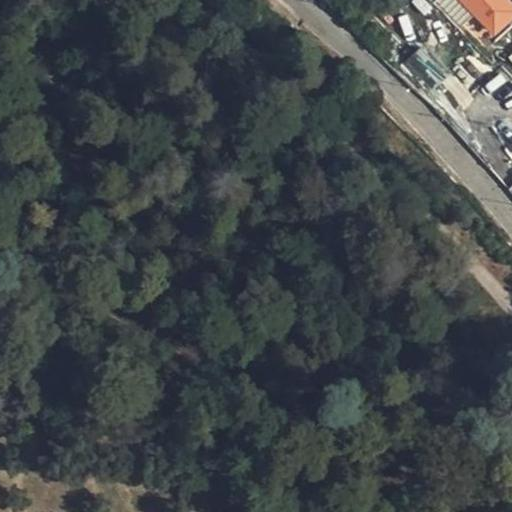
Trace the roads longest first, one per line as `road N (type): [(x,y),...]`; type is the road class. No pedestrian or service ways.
road 1 (residential): [(300,0),(511,235)]
road 2 (unknown): [(274,511),(167,453),(0,424)]
